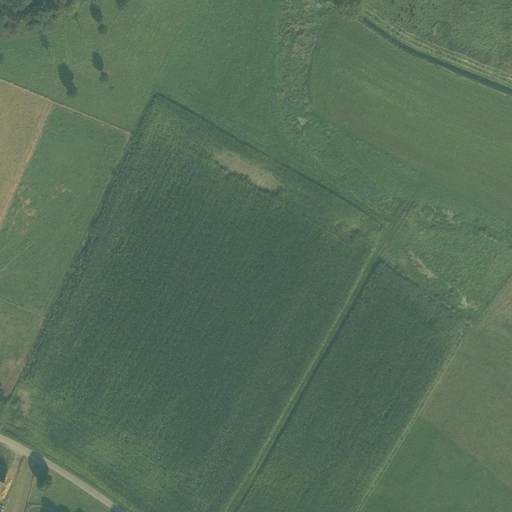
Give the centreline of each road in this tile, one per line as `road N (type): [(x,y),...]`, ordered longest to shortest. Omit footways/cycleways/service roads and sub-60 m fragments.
road 1 (track): [(233,511),(417,181)]
road 2 (unclassified): [(0,437),(121,511)]
